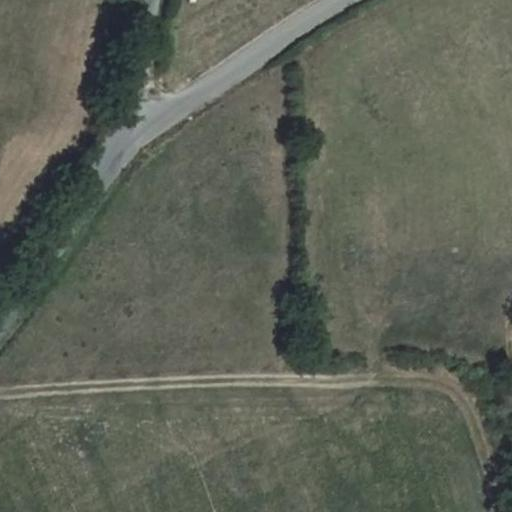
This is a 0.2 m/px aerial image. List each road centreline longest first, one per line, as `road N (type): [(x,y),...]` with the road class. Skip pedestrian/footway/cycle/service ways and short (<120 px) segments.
road 1 (unclassified): [(339,0),(122,139)]
road 2 (unclassified): [(0,310),(122,139)]
road 3 (unclassified): [(122,139),(150,0)]
